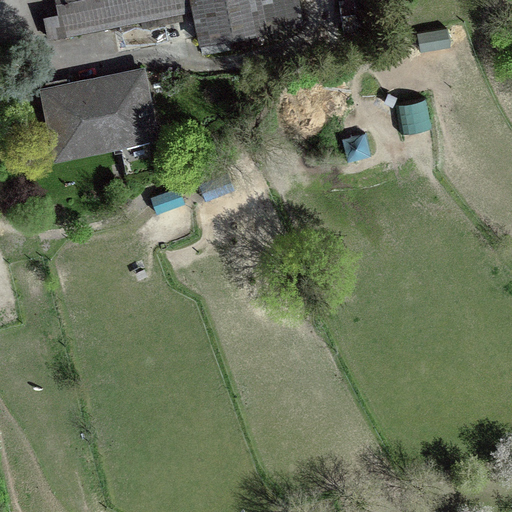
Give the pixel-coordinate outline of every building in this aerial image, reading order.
[(305,23),(299,0),(55,0),(58,12),(44,15),(49,39),(192,11),(201,55),(294,37),(292,26),(305,23)] [(374,0),(338,0),(345,36),(380,30),(374,0)] [(451,47),(447,27),(417,32),(421,52),(451,47)] [(46,84),(38,86),(52,157),(158,136),(144,65),(68,79),(68,76),(46,80),(46,84)] [(433,126),(426,97),(394,104),(401,133),(433,126)] [(372,155),(366,131),(342,137),(348,161),(372,155)] [(198,178),(206,200),(236,189),(228,167),(198,178)] [(186,202),(180,185),(151,196),(157,213),(186,202)] [(148,274),(145,267),(135,270),(138,278),(148,274)]
